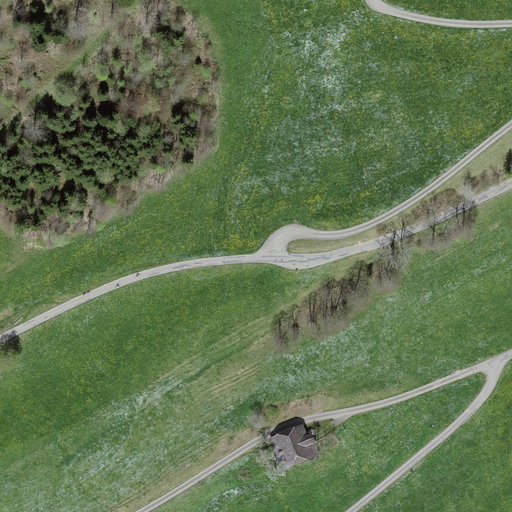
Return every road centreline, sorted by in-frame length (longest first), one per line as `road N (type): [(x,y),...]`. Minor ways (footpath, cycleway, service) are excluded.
road 1 (unclassified): [(511,184),(328,256),(201,262),(138,276),(0,339)]
road 2 (track): [(137,511),(261,433),(380,404),(511,353)]
road 3 (track): [(511,124),(402,207),(345,233),(288,233),(269,257)]
road 4 (track): [(495,361),(474,407),(351,511)]
road 5 (track): [(372,0),(384,11),(430,21),(511,23)]
